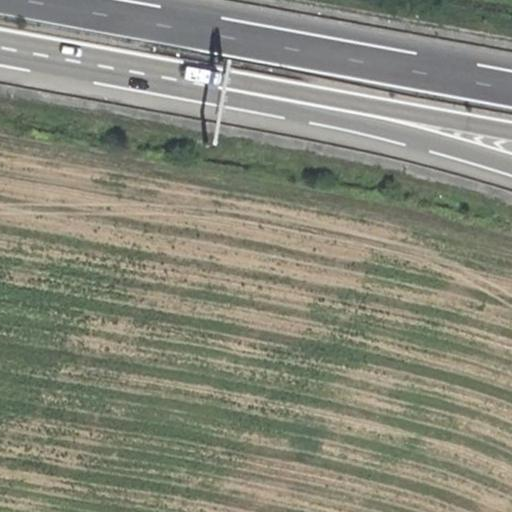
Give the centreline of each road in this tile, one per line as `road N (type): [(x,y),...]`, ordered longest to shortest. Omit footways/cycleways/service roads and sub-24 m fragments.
road 1 (track): [(511,238),(393,204),(0,140)]
road 2 (trunk): [(511,90),(31,0)]
road 3 (trunk): [(148,76),(511,168)]
road 4 (trunk): [(148,76),(306,93),(511,132)]
road 5 (trunk): [(0,48),(148,76)]
